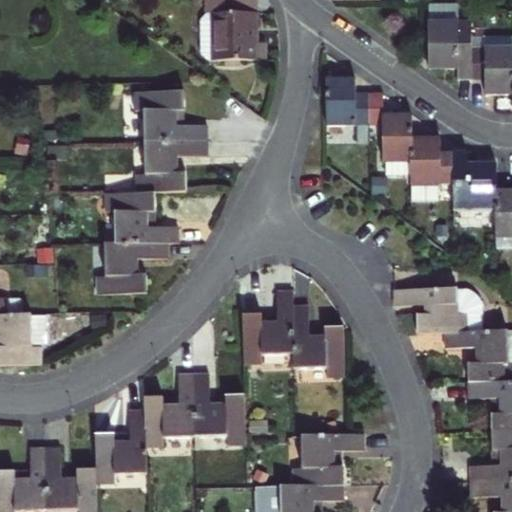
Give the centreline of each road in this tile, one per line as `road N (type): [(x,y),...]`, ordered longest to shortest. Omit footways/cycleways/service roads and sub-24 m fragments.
road 1 (residential): [(251,216),(326,257),(374,317),(416,431),(416,479),(405,511)]
road 2 (residential): [(251,216),(188,309),(143,348),(64,394),(0,398)]
road 3 (residential): [(305,11),(461,118),(511,133)]
road 4 (residential): [(305,11),(292,124),(251,216)]
